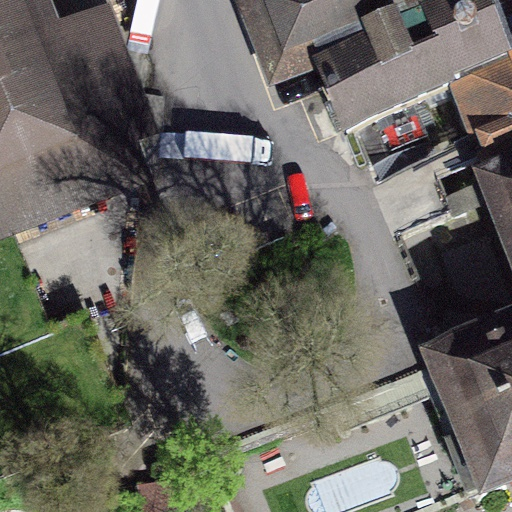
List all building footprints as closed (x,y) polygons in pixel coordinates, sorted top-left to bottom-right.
[(51,0),(0,0),(0,240),(4,239),(174,178),(114,11),(62,30),(51,0)] [(372,0),(293,0),(317,55),(383,28),(372,0)] [(511,0),(460,0),(383,28),(317,55),(347,132),(455,89),(452,82),(511,59),(511,0)] [(372,0),(383,28),(460,0),(372,0)] [(511,59),(452,82),(455,89),(474,155),(471,156),(511,270),(511,297),(419,331),(476,488),(511,474),(511,59)] [(0,473),(123,425),(83,324),(45,340),(4,239),(0,240),(0,473)]
